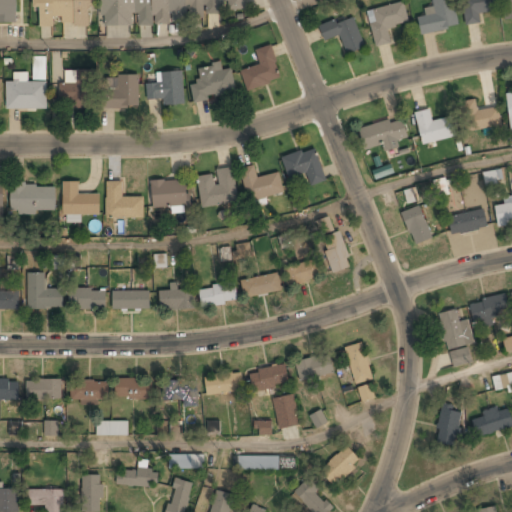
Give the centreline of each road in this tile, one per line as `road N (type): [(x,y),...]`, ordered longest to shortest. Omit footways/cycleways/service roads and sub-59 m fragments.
road 1 (residential): [(282,10),(406,321),(403,407),(373,511)]
road 2 (residential): [(0,145),(215,138),(390,79),(511,54)]
road 3 (residential): [(511,256),(287,327),(216,340),(0,345)]
road 4 (residential): [(0,43),(155,43),(222,32),(282,10)]
road 5 (residential): [(511,466),(397,511)]
